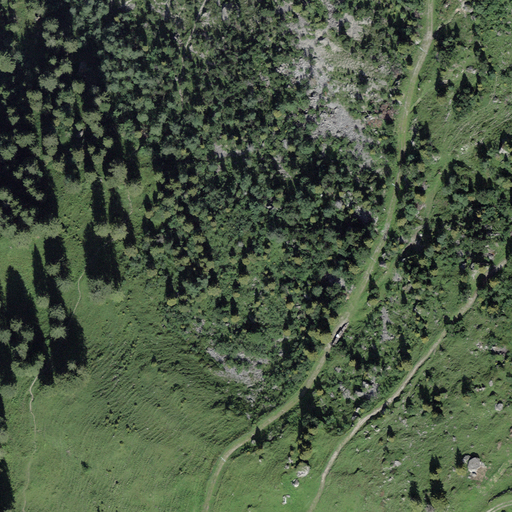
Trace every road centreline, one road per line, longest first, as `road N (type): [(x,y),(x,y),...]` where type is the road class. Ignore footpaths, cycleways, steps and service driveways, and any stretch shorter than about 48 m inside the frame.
road 1 (track): [(430,0),(382,238),(310,379),(283,411),(222,457),(205,511)]
road 2 (track): [(308,511),(339,447),(391,400),(481,281),(511,253)]
